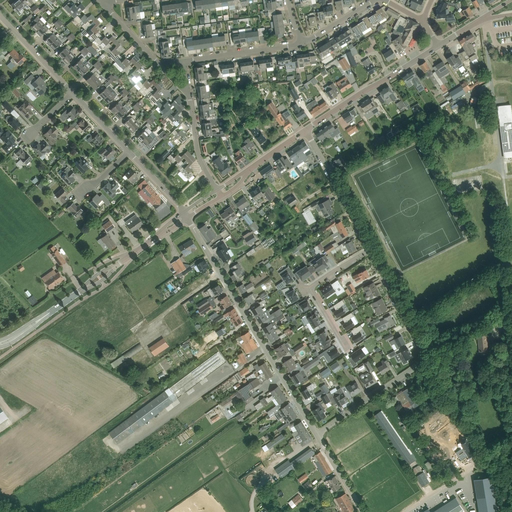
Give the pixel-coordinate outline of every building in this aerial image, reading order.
[(23,0),(16,0),(16,1),(22,8),(25,6),(27,9),(29,7),(23,0)] [(216,7),(214,0),(208,0),(210,8),(216,7)] [(334,13),(339,12),(340,11),(340,12),(340,10),(343,9),(343,7),(341,0),(335,1),(334,0),(331,0),(332,2),(334,13)] [(19,11),(22,8),(16,1),(11,5),(19,15),(21,14),(19,11)] [(452,14),(452,13),(449,13),(446,13),(446,9),(448,5),(454,6),(456,5),(455,4),(443,1),(443,2),(442,1),(439,7),(438,10),(437,10),(437,18),(449,17),(450,19),(455,19),(454,17),(453,14),(452,14)] [(65,6),(63,7),(68,13),(71,10),(74,13),(71,15),(74,18),(79,13),(80,13),(77,10),(79,8),(74,3),(72,5),(69,2),(65,6)] [(192,7),(189,7),(188,2),(182,3),(183,12),(189,11),(189,13),(193,12),(192,7)] [(277,8),(276,2),(267,3),(264,4),(265,11),(268,11),(268,12),(269,12),(275,11),(275,8),(277,8)] [(325,18),(330,17),(331,17),(332,17),(331,15),(335,14),(334,13),(332,2),(328,3),(328,6),(326,6),(326,7),(323,7),(325,18)] [(127,7),(128,14),(140,12),(139,5),(127,7)] [(473,14),(471,10),(469,7),(468,5),(463,8),(464,10),(463,11),(459,13),(461,16),(465,14),(467,18),(473,14)] [(317,23),(321,23),(321,22),(323,22),(323,20),(326,20),(325,18),(323,7),(324,11),(314,13),(315,16),(317,23)] [(379,22),(384,19),(387,17),(381,8),(376,11),(377,13),(374,14),(379,22)] [(398,17),(400,13),(388,8),(386,12),(398,17)] [(275,11),(269,12),(269,16),(273,15),(274,21),(283,20),(282,14),(276,14),(275,11)] [(137,19),(141,18),(140,12),(128,14),(129,20),(137,19)] [(82,26),(84,29),(90,24),(87,21),(89,19),(84,14),(82,16),(79,13),(74,18),(76,20),(79,24),(82,20),(85,23),(82,26)] [(371,27),(379,22),(374,14),(371,16),(370,14),(365,18),(371,27)] [(36,32),(44,23),(37,16),(32,22),(34,24),(31,27),(32,26),(35,29),(34,30),(36,32)] [(317,23),(315,16),(306,18),(308,29),(310,28),(311,28),(312,28),(314,27),(314,28),(314,26),(317,25),(317,23)] [(360,23),(358,24),(362,32),(371,27),(365,18),(359,21),(360,23)] [(408,18),(407,20),(405,23),(404,22),(402,27),(399,25),(397,30),(395,29),(392,33),(399,37),(392,41),(397,47),(399,51),(407,46),(406,45),(408,42),(409,43),(413,35),(412,34),(418,24),(410,20),(408,18)] [(144,27),(145,31),(153,30),(152,23),(148,24),(148,21),(142,22),(142,28),(144,27)] [(44,23),(36,32),(38,34),(39,33),(41,35),(40,36),(50,27),(48,24),(46,25),(44,23)] [(90,24),(84,29),(81,32),(83,36),(87,32),(94,40),(100,35),(97,32),(99,30),(94,25),(93,26),(90,24)] [(348,26),(354,37),(362,32),(358,24),(355,26),(354,24),(354,25),(353,25),(352,25),(349,28),(348,26)] [(284,26),(275,28),(276,34),(274,34),(274,38),(281,37),(281,33),(285,33),(284,26)] [(354,37),(348,26),(348,28),(346,29),(343,31),(344,33),(341,34),(346,42),(352,39),(353,41),(356,40),(354,37)] [(260,40),(259,36),(262,35),(261,28),(258,29),(258,31),(252,32),(253,41),(260,40)] [(158,39),(165,38),(164,35),(158,36),(157,29),(153,30),(145,31),(146,38),(158,36),(158,39)] [(241,42),(240,34),(239,30),(233,31),(233,33),(229,33),(230,40),(234,39),(234,43),(241,42)] [(53,33),(48,37),(44,41),(46,40),(48,43),(47,43),(49,45),(57,37),(59,35),(58,33),(55,35),(53,33)] [(219,36),(220,45),(226,45),(226,40),(229,40),(228,33),(224,34),(225,36),(219,36)] [(332,38),(339,49),(342,48),(341,46),(346,42),(341,34),(339,36),(338,34),(337,35),(336,35),(334,36),(335,37),(332,38)] [(103,38),(100,35),(94,40),(99,45),(100,45),(102,48),(105,51),(111,45),(108,42),(110,41),(105,36),(103,38)] [(474,52),(476,51),(471,43),(472,42),(468,35),(464,37),(466,41),(470,47),(468,48),(470,51),(467,53),(471,60),(472,61),(477,58),(474,52)] [(49,45),(49,46),(51,47),(52,47),(54,49),(53,50),(62,42),(57,37),(49,45)] [(161,45),(161,48),(169,47),(169,43),(171,43),(170,37),(165,38),(158,39),(159,45),(161,45)] [(188,50),(194,49),(193,40),(187,41),(186,37),(183,37),(184,46),(187,46),(188,50)] [(475,67),(472,61),(471,60),(467,53),(470,51),(468,48),(470,47),(466,41),(464,37),(459,40),(465,50),(458,54),(463,62),(465,61),(470,71),(475,67)] [(337,51),(339,49),(332,38),(330,39),(328,40),(327,41),(328,43),(325,44),(330,52),(335,49),(337,51)] [(330,52),(325,44),(322,46),(321,44),(321,45),(320,46),(320,45),(318,46),(318,47),(316,48),(322,58),(330,52)] [(110,57),(115,62),(121,57),(118,54),(120,52),(115,47),(114,48),(111,45),(105,51),(108,54),(107,55),(109,57),(110,57)] [(396,56),(390,46),(387,48),(389,51),(384,54),(388,61),(396,56)] [(62,59),(70,51),(66,47),(57,55),(58,55),(59,54),(61,56),(60,57),(62,59)] [(164,58),(172,57),(171,53),(170,54),(169,47),(161,48),(162,54),(164,54),(164,58)] [(14,49),(9,53),(13,57),(10,59),(10,61),(15,66),(17,66),(19,64),(20,65),(25,59),(20,54),(20,55),(14,49)] [(70,51),(62,59),(64,61),(65,60),(67,63),(66,64),(75,56),(70,51)] [(307,54),(303,54),(304,62),(305,66),(311,65),(311,64),(316,63),(315,55),(313,51),(307,52),(307,54)] [(350,65),(351,67),(357,64),(352,51),(346,53),(350,65)] [(339,61),(338,61),(344,71),(351,67),(350,65),(346,53),(338,58),(339,61)] [(294,59),(296,68),(299,68),(299,67),(305,67),(305,66),(304,62),(303,54),(297,55),(297,59),(294,59)] [(463,64),(458,56),(456,58),(455,56),(453,54),(451,56),(447,58),(454,70),(463,64)] [(269,59),(266,60),(267,68),(273,67),(273,63),(276,63),(275,56),(269,57),(269,59)] [(275,56),(276,63),(278,63),(279,63),(279,66),(286,65),(284,57),(281,57),(281,56),(275,56)] [(284,57),(286,65),(286,69),(293,68),(293,69),(296,68),(294,59),(292,59),(291,56),(284,57)] [(73,66),(77,71),(84,64),(82,62),(85,60),(83,57),(73,66)] [(123,69),(126,72),(132,67),(129,64),(130,63),(126,58),(123,60),(121,57),(115,62),(120,67),(123,69)] [(377,70),(369,58),(366,60),(370,66),(367,68),(366,68),(370,74),(377,70)] [(257,64),(258,71),(261,70),(260,68),(267,68),(266,60),(259,61),(260,64),(257,64)] [(248,70),(247,62),(244,63),(243,61),(237,62),(238,68),(239,68),(240,72),(242,72),(242,71),(248,70)] [(254,61),(247,62),(248,70),(255,70),(255,71),(258,71),(257,64),(254,65),(254,61)] [(433,73),(426,61),(420,65),(424,72),(426,72),(429,76),(433,74),(440,86),(441,86),(443,89),(442,90),(444,93),(448,91),(441,81),(439,77),(436,71),(433,73)] [(436,71),(439,77),(444,74),(449,71),(443,61),(436,66),(439,69),(436,71)] [(87,62),(84,64),(77,71),(82,76),(92,66),(87,62)] [(228,65),(229,73),(236,72),(235,68),(238,68),(237,62),(231,63),(232,64),(228,65)] [(195,68),(196,74),(204,73),(203,67),(205,67),(205,63),(198,64),(197,64),(198,67),(195,68)] [(219,71),(220,77),(223,77),(223,74),(229,73),(228,65),(222,66),(222,71),(219,71)] [(126,72),(126,73),(136,84),(141,79),(138,76),(140,74),(136,69),(134,70),(132,67),(126,72)] [(417,77),(412,70),(402,77),(406,83),(407,83),(410,81),(412,80),(416,88),(417,87),(422,84),(417,76),(417,77)] [(97,73),(96,71),(93,74),(93,73),(86,80),(90,85),(97,78),(95,75),(97,73)] [(461,85),(466,93),(478,85),(484,82),(484,81),(483,81),(482,78),(481,78),(480,76),(478,72),(474,74),(476,78),(475,79),(477,82),(476,82),(468,87),(464,81),(460,83),(461,85)] [(196,84),(207,82),(207,79),(208,79),(207,73),(204,73),(196,74),(197,78),(195,78),(196,84)] [(40,95),(41,94),(43,92),(44,93),(46,91),(45,90),(47,88),(42,82),(44,81),(39,76),(35,81),(33,79),(34,77),(32,74),(24,81),(27,84),(30,82),(31,84),(37,90),(36,91),(40,95)] [(95,90),(105,80),(103,78),(100,81),(97,78),(90,85),(95,90)] [(144,96),(146,94),(152,89),(149,86),(151,85),(146,80),(144,82),(141,79),(136,84),(134,85),(139,91),(139,90),(144,96)] [(314,85),(310,80),(308,81),(303,84),(307,90),(309,88),(307,85),(311,82),(314,85)] [(348,80),(338,86),(342,92),(352,86),(348,80)] [(198,89),(199,93),(207,92),(206,85),(208,85),(207,82),(196,84),(196,89),(198,89)] [(334,90),(337,88),(334,83),(328,86),(330,89),(325,92),(328,97),(329,96),(331,99),(337,95),(334,90)] [(111,87),(109,85),(105,89),(99,94),(103,99),(111,92),(108,89),(111,87)] [(449,93),(453,100),(454,100),(466,93),(461,85),(449,93)] [(377,97),(380,101),(382,104),(386,101),(385,99),(389,96),(392,101),(397,98),(393,93),(388,86),(380,91),(381,94),(377,97)] [(156,104),(157,105),(162,100),(159,97),(161,95),(156,90),(155,92),(152,89),(146,94),(149,97),(149,98),(151,101),(152,100),(156,104)] [(296,91),(291,94),(295,101),(300,98),(296,91)] [(108,104),(118,94),(116,92),(113,95),(111,92),(103,99),(108,104)] [(209,98),(208,98),(207,92),(199,93),(200,99),(203,99),(204,101),(210,100),(209,98)] [(171,104),(173,105),(175,108),(178,106),(182,102),(177,97),(175,100),(171,104)] [(369,100),(369,98),(365,101),(372,111),(377,108),(377,107),(379,105),(374,97),(371,99),(371,98),(369,100)] [(315,99),(314,100),(315,103),(315,104),(315,105),(315,106),(316,107),(318,106),(322,111),(329,107),(325,101),(320,105),(315,99)] [(9,104),(5,100),(1,104),(10,113),(14,109),(9,104)] [(18,108),(24,114),(27,118),(33,113),(30,110),(33,107),(26,100),(18,108)] [(161,116),(164,119),(164,118),(167,116),(173,111),(170,108),(172,106),(167,101),(165,103),(162,100),(157,105),(161,111),(160,112),(163,114),(161,116)] [(200,104),(201,111),(214,109),(213,103),(210,103),(210,100),(204,101),(204,104),(200,104)] [(315,103),(314,100),(306,106),(310,112),(313,117),(322,111),(318,106),(316,107),(315,106),(315,105),(315,104),(315,103)] [(399,108),(404,105),(405,105),(402,100),(396,104),(399,108)] [(372,111),(365,101),(362,103),(363,104),(361,105),(358,107),(364,115),(366,114),(367,115),(372,111)] [(454,112),(465,107),(462,101),(451,106),(454,112)] [(123,106),(119,102),(110,110),(111,109),(114,112),(113,113),(115,115),(123,106)] [(292,125),(288,119),(285,121),(281,115),(282,114),(273,102),(267,106),(273,115),(274,115),(276,118),(280,125),(282,124),(286,130),(292,125)] [(296,115),(297,116),(300,121),(307,115),(303,110),(302,111),(297,103),(292,107),(297,114),(296,115)] [(511,115),(511,112),(511,109),(511,105),(508,105),(505,106),(498,107),(500,121),(501,121),(502,123),(502,124),(499,124),(500,131),(501,134),(503,151),(506,151),(507,151),(508,151),(508,154),(511,153),(511,122),(511,119),(511,115)] [(119,119),(128,111),(123,106),(115,115),(116,117),(117,116),(120,118),(119,119)] [(73,120),(76,118),(79,114),(73,108),(69,111),(67,109),(59,116),(64,121),(68,116),(73,120)] [(214,109),(201,111),(202,115),(200,115),(201,121),(216,119),(214,110),(214,109)] [(170,119),(177,127),(180,124),(183,122),(180,119),(182,117),(177,112),(176,113),(173,111),(167,116),(170,119)] [(349,111),(342,116),(347,123),(353,120),(352,119),(354,118),(349,111)] [(124,119),(126,121),(123,124),(124,123),(127,126),(126,127),(128,128),(136,120),(134,118),(135,118),(136,117),(136,115),(134,115),(133,115),(132,115),(131,115),(129,114),(124,119)] [(8,122),(12,126),(15,129),(21,124),(18,120),(19,119),(17,117),(16,118),(14,116),(12,118),(11,117),(9,116),(8,116),(7,116),(6,118),(6,119),(7,121),(8,122)] [(82,119),(77,124),(79,127),(85,133),(91,127),(86,121),(85,122),(82,119)] [(203,126),(204,129),(212,128),(212,125),(217,124),(216,119),(201,121),(202,126),(203,126)] [(136,120),(128,128),(130,130),(131,129),(133,132),(132,133),(141,125),(136,120)] [(252,133),(258,140),(261,144),(267,139),(262,133),(263,132),(261,130),(259,131),(258,130),(260,129),(256,123),(255,124),(254,123),(251,125),(249,127),(251,129),(250,130),(250,131),(251,133),(252,133)] [(336,129),(331,123),(324,128),(329,134),(326,135),(327,136),(329,139),(332,136),(330,133),(336,129)] [(57,124),(54,127),(52,129),(51,130),(50,129),(44,134),(49,140),(48,141),(52,145),(56,141),(53,138),(56,134),(58,131),(63,137),(66,134),(64,132),(57,124)] [(346,130),(347,131),(350,135),(358,130),(355,125),(352,127),(352,126),(346,130)] [(70,126),(64,132),(66,134),(67,135),(69,134),(68,133),(73,128),(70,126)] [(7,144),(5,146),(3,149),(7,153),(10,151),(16,145),(13,142),(15,140),(10,135),(11,134),(8,130),(4,134),(4,133),(5,132),(1,127),(0,127),(0,136),(2,135),(0,137),(3,142),(4,141),(7,144)] [(177,127),(171,132),(174,135),(177,133),(180,135),(177,138),(182,144),(187,139),(184,135),(186,133),(182,128),(180,130),(177,127)] [(209,138),(216,138),(225,136),(225,133),(217,134),(216,131),(213,132),(212,128),(204,129),(205,136),(209,136),(209,138)] [(329,134),(324,128),(315,134),(320,140),(327,136),(326,135),(329,134)] [(149,134),(145,129),(136,138),(138,137),(140,139),(139,140),(141,142),(149,134)] [(91,140),(97,146),(104,140),(98,134),(94,137),(91,135),(86,140),(89,142),(91,140)] [(149,134),(141,142),(143,144),(144,143),(146,146),(145,147),(154,139),(149,134)] [(378,144),(379,145),(387,139),(384,135),(376,140),(376,141),(372,143),(375,147),(378,144)] [(249,137),(240,144),(247,154),(253,149),(251,147),(254,145),(249,137)] [(303,160),(304,161),(308,158),(303,152),(309,148),(305,141),(293,149),(298,155),(300,154),(304,159),(303,160)] [(50,147),(46,143),(45,142),(41,146),(39,144),(38,146),(37,144),(33,148),(40,156),(44,153),(46,151),(48,153),(50,150),(48,149),(50,147)] [(110,147),(106,150),(103,147),(98,152),(103,157),(105,155),(110,161),(112,161),(114,158),(114,157),(112,154),(115,152),(110,147)] [(21,148),(17,152),(15,154),(20,159),(16,163),(20,167),(24,165),(22,163),(23,162),(26,165),(32,159),(26,153),(26,154),(21,148)] [(304,176),(304,175),(303,174),(298,167),(298,168),(297,166),(304,161),(303,160),(304,159),(300,154),(298,155),(293,149),(287,153),(290,157),(295,164),(293,165),(296,169),(295,169),(295,170),(301,178),(304,176)] [(245,159),(239,150),(235,153),(237,156),(235,158),(238,164),(245,159)] [(175,165),(178,168),(183,163),(181,160),(183,158),(186,160),(191,155),(187,151),(181,157),(177,153),(175,155),(173,152),(167,157),(172,163),(175,160),(178,162),(175,165)] [(215,155),(211,158),(223,175),(227,173),(229,172),(229,171),(232,169),(230,166),(231,166),(229,163),(228,164),(227,162),(225,163),(217,153),(215,155)] [(191,155),(186,160),(183,163),(178,168),(180,171),(186,177),(188,179),(193,174),(190,171),(192,169),(189,166),(196,159),(194,158),(191,155)] [(296,169),(293,165),(287,158),(285,160),(282,156),(276,161),(282,170),(285,167),(288,171),(294,167),(295,169),(296,169)] [(337,169),(345,164),(341,157),(336,160),(338,163),(334,165),(337,169)] [(89,163),(85,160),(84,158),(82,160),(80,159),(77,161),(79,163),(76,166),(83,173),(89,168),(88,168),(87,168),(85,166),(89,163)] [(260,172),(265,178),(267,177),(271,183),(275,180),(271,174),(275,171),(271,164),(260,172)] [(75,174),(72,171),(70,169),(68,171),(66,169),(63,172),(65,174),(62,177),(69,185),(74,180),(72,178),(75,174)] [(132,180),(134,179),(137,175),(131,169),(125,175),(133,184),(135,182),(132,180)] [(166,204),(158,195),(145,180),(138,186),(141,190),(138,192),(147,203),(147,204),(150,207),(152,205),(158,211),(162,208),(166,204)] [(119,186),(118,185),(114,181),(112,184),(111,185),(108,182),(102,188),(110,196),(116,190),(116,189),(119,186)] [(262,191),(270,201),(276,197),(269,186),(262,191)] [(251,194),(254,198),(255,201),(264,195),(259,187),(255,190),(256,191),(251,194)] [(62,188),(55,194),(60,199),(63,203),(68,199),(65,195),(67,193),(62,188)] [(102,199),(99,196),(97,194),(92,198),(93,199),(89,202),(95,208),(99,205),(98,204),(102,199)] [(291,196),(287,199),(284,201),(287,205),(289,203),(291,206),(294,204),(298,201),(294,196),(292,197),(291,196)] [(240,209),(241,209),(245,213),(249,210),(248,209),(251,207),(247,201),(245,197),(241,199),(242,200),(240,201),(237,204),(239,208),(240,209)] [(319,205),(322,209),(322,210),(320,211),(319,213),(320,215),(322,215),(324,215),(325,217),(327,215),(328,216),(330,215),(329,214),(333,212),(329,205),(332,203),(330,199),(323,203),(319,205)] [(73,202),(68,207),(67,208),(71,212),(76,218),(83,211),(78,205),(76,207),(73,203),(73,202)] [(318,205),(316,202),(311,205),(303,210),(305,212),(312,208),(313,209),(316,207),(318,206),(318,205)] [(296,206),(292,209),(294,212),(295,212),(296,214),(300,212),(296,206)] [(233,219),(238,217),(231,207),(226,209),(227,211),(222,214),(224,217),(224,218),(226,222),(227,222),(228,223),(229,225),(235,221),(233,219)] [(249,225),(253,222),(247,213),(245,214),(243,216),(243,217),(249,225)] [(125,222),(129,228),(132,232),(143,224),(136,214),(125,222)] [(120,226),(125,223),(122,218),(117,221),(120,226)] [(108,231),(114,227),(115,226),(110,220),(109,220),(103,225),(102,226),(106,231),(107,232),(108,231)] [(331,228),(334,233),(339,231),(345,228),(341,221),(336,224),(334,221),(320,231),(322,234),(331,228)] [(208,229),(205,225),(199,229),(208,242),(217,236),(211,227),(208,229)] [(339,231),(334,233),(331,235),(333,238),(338,235),(340,240),(343,238),(343,237),(348,234),(345,228),(339,231)] [(221,233),(225,238),(229,234),(226,229),(221,233)] [(111,236),(108,231),(107,232),(106,231),(100,235),(101,237),(97,240),(100,245),(103,243),(104,242),(106,244),(109,248),(115,244),(111,239),(111,238),(110,237),(111,236)] [(249,245),(257,240),(253,234),(245,239),(249,245)] [(184,254),(191,250),(192,252),(196,250),(194,248),(196,247),(192,240),(180,247),(183,253),(184,254)] [(257,251),(267,244),(265,241),(255,248),(257,251)] [(342,243),(335,248),(337,251),(341,249),(342,252),(347,249),(349,253),(356,249),(352,241),(347,243),(345,245),(344,246),(342,243)] [(224,242),(223,243),(219,246),(221,250),(217,252),(219,255),(220,255),(224,262),(232,257),(228,251),(229,250),(224,242)] [(324,255),(335,248),(332,244),(325,249),(321,251),(324,255)] [(56,250),(53,246),(49,249),(52,253),(51,254),(60,266),(66,262),(58,249),(56,250)] [(249,256),(256,251),(254,248),(246,253),(249,256)] [(318,261),(323,269),(328,266),(326,262),(328,260),(325,255),(317,260),(318,261)] [(187,268),(180,258),(171,264),(178,274),(187,268)] [(209,266),(205,260),(201,262),(197,265),(198,268),(200,271),(201,271),(203,273),(208,270),(206,268),(209,266)] [(310,266),(314,271),(316,269),(318,272),(323,269),(318,261),(310,266)] [(238,263),(235,265),(231,268),(233,271),(230,273),(234,281),(236,279),(238,281),(241,280),(240,277),(243,276),(240,271),(242,269),(238,263)] [(314,271),(310,266),(308,267),(306,265),(302,269),(307,277),(312,274),(311,272),(314,271)] [(189,272),(190,271),(188,267),(187,268),(178,274),(177,274),(179,277),(180,277),(183,275),(189,272)] [(295,276),(294,274),(290,267),(280,273),(287,283),(293,279),(292,277),(295,275),(295,276)] [(307,277),(302,269),(294,274),(295,276),(297,279),(300,277),(303,281),(308,277),(307,277)] [(366,269),(353,277),(356,283),(370,276),(366,269)] [(49,289),(63,279),(58,272),(56,273),(44,281),(49,289)] [(271,278),(263,283),(261,285),(264,289),(273,282),(271,278)] [(276,286),(278,290),(287,286),(283,281),(276,286)] [(243,284),(242,284),(238,287),(242,293),(247,290),(248,293),(255,288),(251,282),(245,287),(243,284)] [(333,287),(331,284),(322,291),(321,290),(326,298),(336,291),(336,292),(336,291),(338,290),(341,293),(345,291),(340,283),(333,287)] [(356,290),(352,283),(347,286),(351,293),(356,290)] [(212,297),(219,293),(223,290),(222,287),(221,288),(219,284),(212,289),(211,287),(208,290),(212,297)] [(373,297),(375,296),(379,294),(376,288),(374,289),(372,284),(363,288),(367,294),(366,295),(365,295),(365,296),(365,297),(365,298),(365,299),(366,299),(366,300),(367,300),(368,300),(369,300),(370,299),(371,301),(374,299),(373,297)] [(287,298),(289,297),(292,302),(299,298),(297,295),(298,295),(296,292),(295,292),(294,290),(291,291),(289,287),(282,290),(287,298)] [(266,297),(269,296),(266,291),(259,296),(262,300),(266,297)] [(253,293),(249,295),(245,298),(249,305),(255,301),(257,299),(253,293)] [(227,296),(220,300),(216,303),(220,310),(225,307),(225,308),(232,304),(227,296)] [(199,309),(207,303),(209,302),(207,298),(197,305),(199,309)] [(372,303),(377,314),(386,310),(383,304),(384,303),(382,298),(372,303)] [(299,303),(297,304),(299,308),(301,307),(304,311),(311,307),(308,301),(307,302),(305,299),(299,303)] [(334,312),(337,318),(346,312),(342,305),(345,304),(342,300),(333,306),(336,311),(334,312)] [(202,315),(211,309),(213,308),(209,302),(198,310),(202,315)] [(260,305),(256,308),(252,310),(255,314),(256,316),(256,317),(264,312),(260,305)] [(230,318),(230,319),(238,314),(234,308),(228,312),(224,315),(226,317),(228,320),(230,318)] [(272,313),(272,314),(273,315),(269,318),(270,321),(277,317),(283,313),(280,308),(272,313)] [(264,312),(256,317),(257,317),(258,319),(260,323),(268,318),(264,312)] [(307,318),(310,323),(318,318),(315,313),(313,314),(311,312),(305,315),(307,318)] [(343,325),(346,330),(355,325),(351,318),(354,316),(352,312),(342,318),(345,323),(343,325)] [(215,322),(218,321),(224,317),(221,313),(219,315),(216,317),(213,319),(215,322)] [(285,317),(283,313),(270,321),(272,323),(263,328),(266,333),(266,332),(267,334),(267,335),(275,330),(278,328),(275,322),(278,319),(279,320),(285,317)] [(236,326),(238,324),(243,322),(238,314),(230,319),(233,323),(234,323),(236,326)] [(390,315),(386,318),(384,319),(379,322),(381,325),(377,327),(379,332),(384,329),(395,324),(394,323),(395,322),(394,319),(393,320),(390,315)] [(501,317),(503,335),(510,334),(508,317),(501,317)] [(318,318),(310,323),(313,328),(315,332),(321,328),(319,325),(321,324),(318,318)] [(352,337),(355,342),(364,337),(360,330),(363,328),(361,325),(351,330),(354,335),(352,337)] [(219,337),(225,333),(226,332),(223,328),(216,332),(219,337)] [(284,331),(285,333),(279,336),(281,339),(287,336),(286,335),(292,332),(290,328),(284,331)] [(275,330),(267,335),(269,337),(268,337),(271,341),(279,336),(275,330)] [(317,335),(320,340),(328,335),(325,330),(323,332),(317,335)] [(241,344),(246,353),(258,347),(249,331),(238,338),(241,344)] [(392,334),(384,338),(387,342),(394,338),(392,334)] [(328,335),(320,340),(323,345),(321,346),(324,350),(331,345),(329,342),(331,341),(328,335)] [(486,335),(478,336),(480,347),(479,347),(480,352),(488,351),(486,335)] [(400,348),(399,346),(405,343),(401,336),(397,338),(396,339),(395,338),(390,341),(394,350),(395,351),(400,348)] [(171,344),(170,343),(173,341),(170,337),(165,341),(164,338),(149,347),(155,356),(169,346),(169,345),(171,344)] [(293,349),(297,354),(306,347),(305,347),(307,345),(305,342),(303,343),(293,349)] [(285,343),(280,346),(275,349),(280,357),(290,351),(285,343)] [(141,344),(111,363),(114,367),(144,348),(141,344)] [(335,348),(333,345),(322,352),(326,358),(331,356),(332,359),(340,354),(336,347),(335,348)] [(366,355),(361,348),(351,355),(352,357),(348,359),(354,367),(358,364),(356,362),(366,355)] [(401,352),(398,354),(401,360),(404,364),(408,362),(407,360),(412,357),(408,348),(401,352)] [(165,391),(149,403),(109,433),(117,444),(119,447),(160,417),(157,414),(173,402),(226,362),(218,351),(170,388),(169,387),(164,390),(165,391)] [(243,353),(238,355),(239,358),(237,359),(241,365),(248,362),(243,353)] [(289,372),(294,369),(296,368),(294,364),(296,363),(292,357),(284,363),(289,372)] [(318,357),(306,365),(304,367),(305,369),(306,370),(320,360),(318,357)] [(378,367),(379,370),(382,374),(389,369),(387,365),(390,364),(386,358),(381,361),(383,364),(378,367)] [(374,369),(369,360),(364,363),(369,372),(374,369)] [(330,366),(333,370),(340,365),(337,361),(330,366)] [(249,382),(259,375),(257,372),(258,372),(257,371),(261,369),(261,370),(262,370),(263,372),(269,369),(265,362),(259,366),(260,366),(259,366),(257,364),(254,366),(256,370),(253,372),(254,373),(247,377),(249,382)] [(246,367),(246,368),(239,372),(230,378),(231,380),(234,379),(236,378),(235,377),(237,376),(240,380),(241,379),(241,378),(243,377),(242,377),(250,372),(246,367)] [(320,373),(322,376),(330,370),(328,368),(320,373)] [(247,385),(238,390),(240,392),(248,403),(254,398),(252,395),(253,391),(263,385),(264,381),(273,375),(269,369),(263,372),(259,375),(249,382),(246,384),(247,385)] [(305,376),(301,371),(292,376),(296,383),(300,381),(302,383),(309,379),(307,376),(304,377),(305,376)] [(361,377),(364,383),(367,387),(371,385),(370,384),(375,380),(371,374),(368,373),(365,375),(364,374),(363,374),(362,374),(361,375),(361,376),(360,377),(361,377)] [(356,381),(347,387),(352,396),(357,393),(356,392),(361,389),(356,381)] [(314,393),(312,390),(314,388),(312,384),(306,387),(307,388),(302,392),(306,398),(314,393)] [(320,387),(324,394),(325,394),(328,392),(328,391),(323,385),(320,387)] [(396,396),(399,400),(407,413),(414,408),(422,402),(411,385),(402,391),(400,393),(399,392),(396,395),(397,395),(396,396)] [(275,398),(283,393),(282,392),(281,391),(281,390),(278,386),(270,392),(273,395),(269,398),(268,397),(265,398),(264,397),(260,400),(261,401),(255,406),(258,410),(275,398),(274,398),(275,398)] [(333,397),(337,403),(339,406),(345,402),(344,401),(347,399),(343,392),(341,388),(337,390),(338,391),(335,392),(334,392),(332,394),(330,392),(327,394),(330,399),(333,397)] [(283,393),(275,398),(279,404),(287,399),(284,395),(283,393)] [(330,401),(331,400),(330,399),(327,394),(321,397),(325,404),(330,401)] [(230,396),(220,403),(222,406),(232,399),(230,396)] [(325,411),(320,402),(316,404),(318,407),(313,410),(319,421),(326,416),(324,412),(325,411)] [(447,412),(452,409),(448,403),(443,406),(447,412)] [(278,412),(282,417),(285,415),(293,410),(291,408),(289,404),(280,410),(279,407),(269,415),(271,417),(278,412)] [(277,405),(276,406),(271,409),(267,412),(269,415),(279,407),(277,405)] [(0,423),(8,418),(0,406),(0,423)] [(281,431),(283,430),(291,424),(289,422),(297,416),(295,412),(294,412),(293,410),(285,415),(282,417),(284,419),(287,423),(279,429),(281,431)] [(407,466),(416,460),(413,454),(411,455),(384,415),(381,411),(373,416),(407,466)] [(240,423),(244,420),(240,414),(236,416),(240,423)] [(294,437),(296,436),(299,434),(298,433),(306,428),(302,421),(294,426),(294,427),(292,428),(294,432),(292,433),(294,437)] [(300,443),(302,447),(313,440),(311,436),(306,428),(298,433),(299,434),(296,436),(296,437),(295,438),(296,441),(298,439),(300,443)] [(269,449),(286,437),(282,433),(262,448),(265,452),(269,448),(269,449)] [(462,456),(461,456),(461,457),(476,447),(477,448),(470,435),(469,435),(469,436),(466,438),(464,439),(463,440),(463,439),(462,439),(467,448),(463,450),(464,451),(460,453),(462,456)] [(318,461),(315,462),(323,476),(332,471),(320,452),(315,455),(318,461)] [(446,460),(445,460),(451,470),(452,470),(451,470),(456,467),(457,467),(451,457),(446,460)] [(295,468),(292,464),(289,460),(275,470),(281,478),(295,468)] [(413,469),(417,476),(416,476),(422,486),(429,482),(432,481),(425,469),(422,471),(419,465),(413,469)] [(306,473),(298,479),(301,483),(309,477),(306,473)] [(330,486),(331,489),(330,490),(332,493),(341,487),(338,482),(339,481),(335,476),(327,480),(331,486),(330,486)] [(309,481),(303,486),(307,491),(313,486),(309,481)] [(479,511),(497,511),(492,481),(475,484),(479,511)] [(303,499),(298,494),(292,500),(296,505),(303,499)] [(346,494),(337,499),(339,503),(340,502),(344,510),(344,511),(349,511),(355,509),(346,494)] [(465,511),(456,497),(433,511),(430,511),(428,509),(429,509),(428,508),(422,511),(465,511)]
